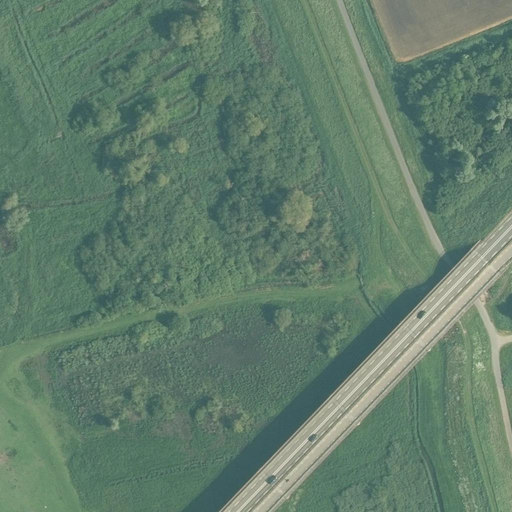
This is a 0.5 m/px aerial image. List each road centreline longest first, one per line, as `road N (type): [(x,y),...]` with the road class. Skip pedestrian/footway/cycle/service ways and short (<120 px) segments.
road 1 (track): [(496,511),(472,420),(463,327),(393,220),(306,0)]
road 2 (primary): [(236,511),(511,225)]
road 3 (unclassified): [(494,343),(434,238),(339,0)]
road 4 (unclassified): [(259,511),(511,250)]
